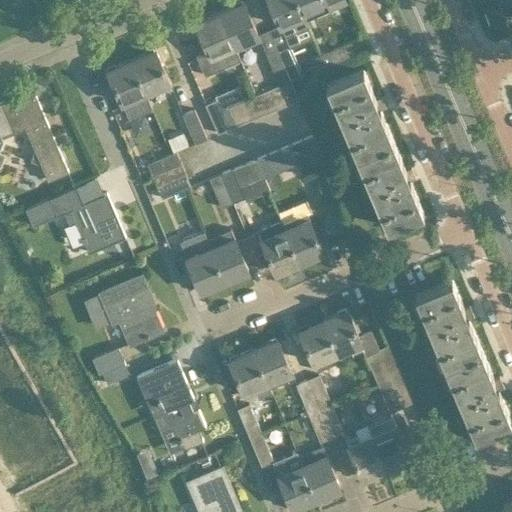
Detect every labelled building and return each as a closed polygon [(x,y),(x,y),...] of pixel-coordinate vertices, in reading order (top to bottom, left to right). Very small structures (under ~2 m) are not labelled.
[(243,0),(242,0),(219,10),(236,49),(260,38),(255,27),(243,0)] [(303,14),(297,0),(269,0),(282,29),(293,25),(295,31),(309,25),(304,14),(303,14)] [(297,0),(303,14),(304,14),(316,9),(318,13),(329,8),(346,1),(345,0),(297,0)] [(511,0),(499,0),(503,9),(511,5),(511,0)] [(233,43),(219,10),(195,20),(207,47),(195,52),(204,74),(240,58),(233,43)] [(342,44),(315,56),(320,67),(347,55),(342,44)] [(290,46),(278,51),(284,64),(290,80),(302,75),(290,46)] [(155,48),(131,58),(146,94),(159,88),(160,91),(172,86),(155,48)] [(267,55),(266,56),(272,69),(284,64),(278,51),(267,55)] [(151,107),(146,94),(131,58),(107,68),(128,117),(151,107)] [(386,106),(381,94),(376,97),(363,66),(326,82),(332,98),(355,153),(393,137),(383,113),(381,108),(386,106)] [(298,99),(290,80),(279,85),(287,103),(298,99)] [(287,103),(279,85),(278,84),(267,89),(275,108),(287,103)] [(0,140),(1,138),(0,136),(0,135),(1,135),(0,132),(0,130),(23,121),(34,146),(29,157),(40,162),(48,179),(69,170),(33,88),(0,102),(0,140)] [(275,108),(267,89),(255,94),(264,113),(275,108)] [(264,113),(255,94),(244,99),(252,118),(264,113)] [(229,128),(221,109),(217,99),(205,104),(218,133),(229,128)] [(252,118),(244,99),(232,104),(241,123),(252,118)] [(241,123),(232,104),(221,109),(229,128),(241,123)] [(195,143),(207,138),(194,109),(182,114),(195,143)] [(313,133),(301,138),(313,168),(325,162),(313,133)] [(423,209),(412,183),(410,178),(416,176),(411,164),(405,167),(393,137),(355,153),(376,203),(385,225),(423,209)] [(313,168),(301,138),(290,143),(297,163),(302,173),(313,168)] [(297,163),(290,143),(278,148),(286,167),(297,163)] [(286,167),(278,148),(267,153),(275,172),(286,167)] [(152,175),(181,162),(177,151),(147,163),(152,175)] [(275,172),(267,153),(255,158),(263,177),(275,172)] [(263,177),(255,158),(244,163),(252,182),(263,177)] [(157,186),(186,174),(181,162),(152,175),(157,186)] [(252,182),(244,163),(232,168),(240,187),(252,182)] [(240,187),(232,168),(221,173),(233,201),(244,196),(240,187)] [(233,201),(221,173),(209,178),(221,206),(233,201)] [(191,185),(186,174),(157,186),(162,197),(191,185)] [(78,184),(25,207),(32,224),(64,211),(69,223),(76,220),(83,236),(81,236),(83,240),(85,240),(89,249),(87,250),(88,251),(125,235),(106,190),(84,200),(78,184)] [(277,211),(284,228),(299,260),(323,250),(307,212),(310,211),(312,211),(306,198),(277,211)] [(284,228),(280,218),(257,228),(275,271),(299,260),(284,228)] [(231,227),(207,238),(225,279),(249,269),(231,227)] [(203,229),(179,240),(201,289),(225,279),(207,238),(203,229)] [(101,292),(84,299),(96,326),(119,317),(130,343),(163,329),(149,296),(152,295),(142,273),(100,290),(101,292)] [(424,317),(443,363),(481,347),(470,323),(468,318),(473,316),(469,304),(463,306),(450,275),(413,291),(424,317)] [(358,334),(346,307),(323,317),(336,350),(349,345),(351,350),(362,346),(363,346),(358,334)] [(323,317),(299,327),(316,369),(340,359),(336,350),(323,317)] [(388,377),(377,349),(378,348),(370,329),(358,334),(363,346),(362,346),(377,382),(388,377)] [(277,337),(253,347),(269,386),(293,376),(277,337)] [(378,348),(377,349),(388,377),(400,372),(388,344),(378,348)] [(92,356),(98,371),(102,370),(125,360),(119,345),(92,356)] [(253,347),(229,357),(245,396),(257,391),(260,397),(271,392),(269,386),(253,347)] [(493,377),(481,347),(443,363),(461,404),(474,435),(511,419),(501,393),(498,389),(503,386),(498,375),(493,377)] [(136,374),(147,400),(157,396),(163,411),(153,415),(159,428),(174,422),(180,436),(178,437),(182,447),(185,446),(192,443),(204,438),(199,427),(206,424),(198,404),(193,406),(190,398),(194,396),(178,356),(136,374)] [(130,373),(125,360),(102,370),(107,382),(130,373)] [(0,387),(8,382),(0,369),(0,387)] [(413,402),(400,372),(388,377),(401,407),(413,402)] [(318,373),(307,378),(319,407),(331,402),(318,373)] [(401,407),(388,377),(377,382),(389,411),(401,407)] [(319,407),(307,378),(295,383),(308,412),(319,407)] [(24,395),(0,410),(0,433),(1,435),(0,434),(0,436),(14,458),(45,437),(40,429),(45,425),(24,395)] [(238,407),(250,436),(262,431),(250,402),(238,407)] [(344,431),(331,402),(319,407),(332,436),(344,431)] [(332,436),(319,407),(308,412),(320,441),(332,436)] [(393,418),(369,428),(371,433),(385,467),(409,457),(393,418)] [(274,461),(262,431),(250,436),(262,466),(274,461)] [(385,467),(371,433),(359,439),(357,433),(345,438),(361,477),(385,467)] [(322,444),(298,454),(302,463),(316,497),(340,486),(322,444)] [(316,497),(302,463),(289,469),(287,463),(275,468),(292,507),(316,497)] [(242,511),(223,465),(189,479),(202,511),(204,511),(206,511),(205,511),(242,511)] [(511,511),(511,495),(502,500),(506,511),(511,511)]
